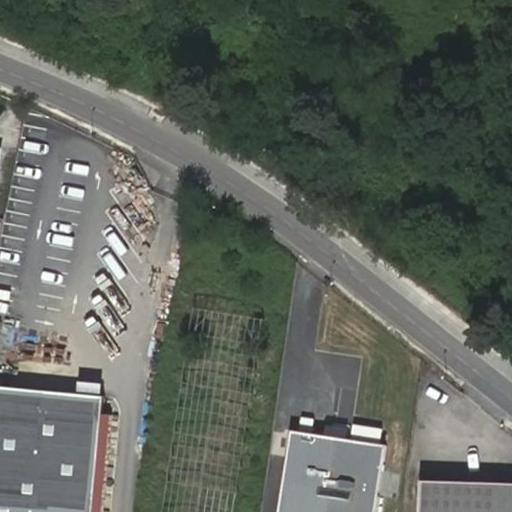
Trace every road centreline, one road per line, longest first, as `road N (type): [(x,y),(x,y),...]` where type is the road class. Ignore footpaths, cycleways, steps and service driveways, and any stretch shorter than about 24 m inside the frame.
road 1 (residential): [(511,394),(257,196),(167,143),(0,65)]
road 2 (unknown): [(109,511),(118,410),(76,286),(88,182),(111,117)]
